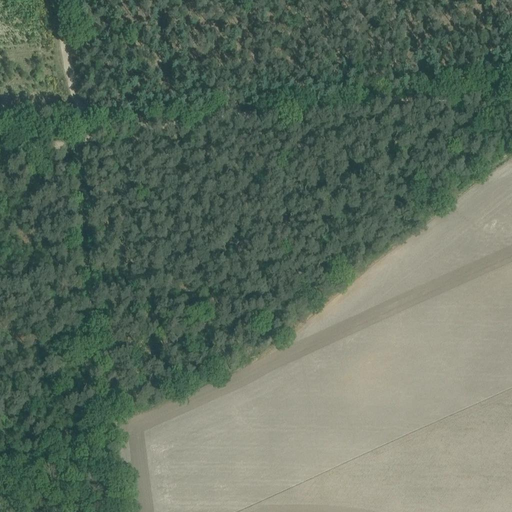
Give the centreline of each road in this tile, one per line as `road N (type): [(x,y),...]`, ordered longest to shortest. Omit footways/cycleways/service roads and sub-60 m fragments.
road 1 (track): [(511,89),(117,126)]
road 2 (track): [(74,132),(111,425)]
